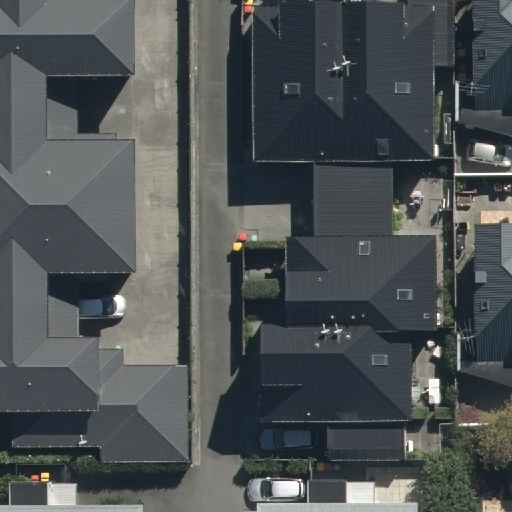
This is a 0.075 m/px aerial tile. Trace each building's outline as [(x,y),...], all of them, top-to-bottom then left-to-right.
[(0,0),(0,403),(16,403),(16,444),(100,444),(100,460),(187,460),(187,360),(125,360),(125,345),(96,345),(96,329),(80,329),(80,266),(131,266),(131,132),(76,132),(76,72),(130,72),(130,0),(0,0)] [(407,0),(278,0),(279,3),(252,3),(252,158),(311,158),(311,230),(284,230),(284,316),(257,316),(257,416),(412,416),(412,330),(434,330),(434,230),(390,230),(390,162),(434,162),(434,3),(407,3),(407,0)] [(511,0),(469,0),(470,17),(483,17),(483,26),(471,26),(471,104),(511,104),(511,0)] [(511,217),(471,218),(473,334),(477,334),(477,355),(511,355),(511,217)] [(143,511),(142,495),(0,493),(0,511),(143,511)] [(420,511),(421,496),(256,494),(256,511),(240,511),(420,511)]
